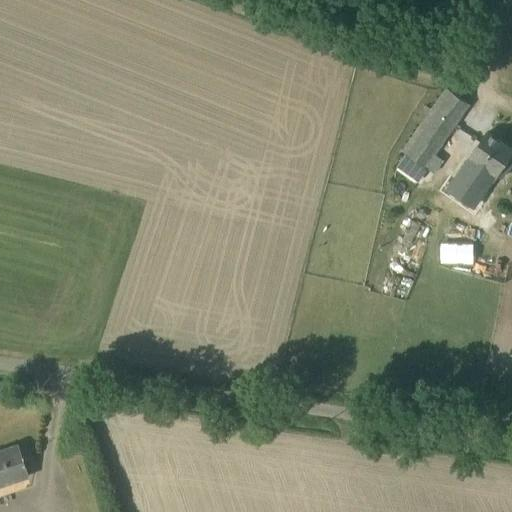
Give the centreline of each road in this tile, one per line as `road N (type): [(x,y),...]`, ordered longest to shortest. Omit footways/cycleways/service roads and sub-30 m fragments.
road 1 (unclassified): [(511,444),(0,360)]
road 2 (track): [(228,0),(463,86),(481,85),(505,0)]
